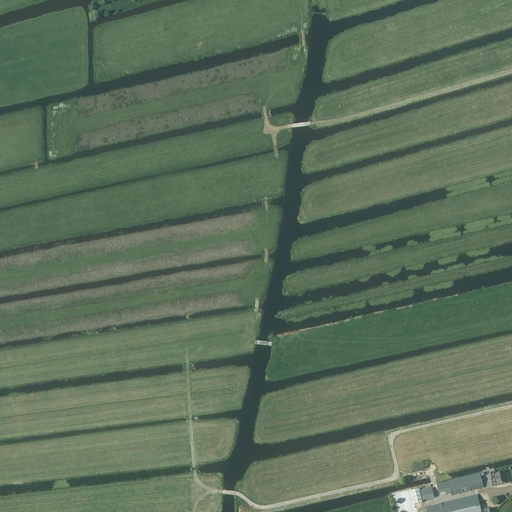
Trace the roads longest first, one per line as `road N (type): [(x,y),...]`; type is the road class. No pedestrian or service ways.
road 1 (track): [(212,491),(193,472),(186,341),(200,323),(255,311),(254,342)]
road 2 (track): [(270,128),(331,121),(511,69)]
road 3 (track): [(255,311),(277,154),(257,90)]
road 4 (track): [(396,478),(258,507),(212,491)]
road 5 (track): [(396,478),(393,434),(511,406)]
